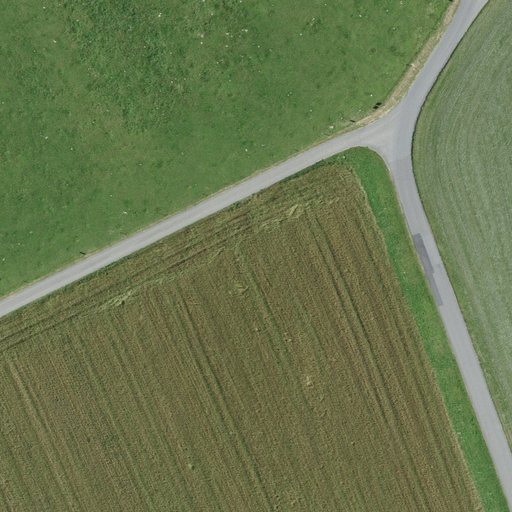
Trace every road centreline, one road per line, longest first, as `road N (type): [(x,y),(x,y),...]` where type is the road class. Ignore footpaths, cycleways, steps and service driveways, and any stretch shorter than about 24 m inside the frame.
road 1 (unclassified): [(475,5),(402,129),(404,175),(511,499)]
road 2 (track): [(402,129),(359,139),(0,313)]
